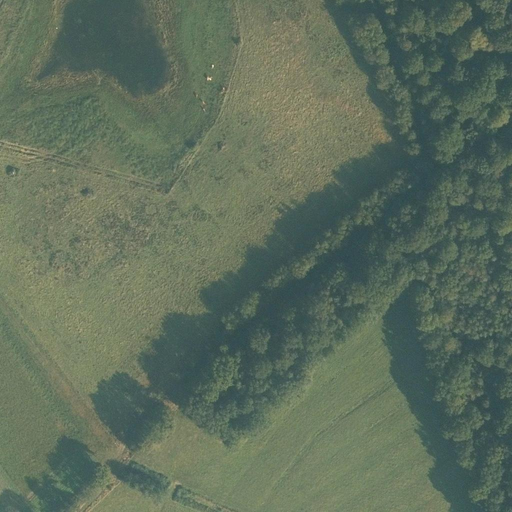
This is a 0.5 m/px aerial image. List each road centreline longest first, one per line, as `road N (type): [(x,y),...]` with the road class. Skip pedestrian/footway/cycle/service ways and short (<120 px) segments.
road 1 (track): [(437,165),(309,259),(186,375),(75,511)]
road 2 (track): [(511,122),(437,165),(387,0)]
